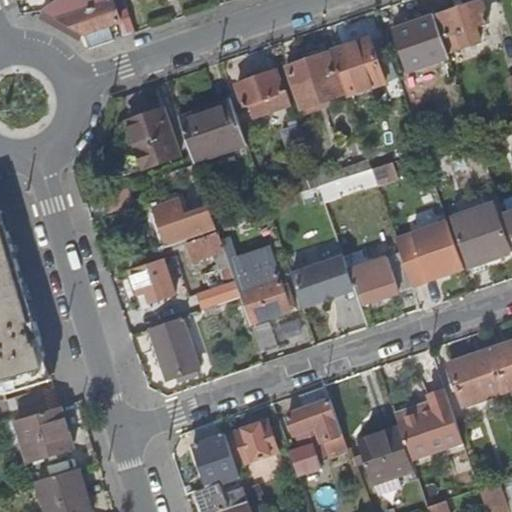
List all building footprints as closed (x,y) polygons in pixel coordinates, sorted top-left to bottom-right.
[(86,35),(91,49),(114,41),(109,26),(119,23),(122,22),(115,1),(114,0),(59,0),(45,10),(44,10),(45,11),(86,35)] [(124,38),(137,34),(128,8),(124,0),(118,0),(115,1),(122,22),(119,23),(124,38)] [(482,0),(479,0),(439,14),(453,50),(465,46),(482,40),(477,25),(489,21),(482,0)] [(409,69),(449,56),(435,15),(395,28),(409,69)] [(369,38),(331,51),(346,95),(384,82),(369,38)] [(343,94),(328,52),(287,66),(302,108),(343,94)] [(254,116),(291,103),(287,89),(284,91),(277,70),(237,84),(244,105),(250,103),(254,116)] [(180,118),(194,161),(246,143),(232,101),(180,118)] [(179,156),(163,109),(128,121),(135,142),(121,147),(129,173),(144,168),(179,156)] [(369,160),(338,171),(341,179),(371,168),(369,160)] [(391,162),(371,168),(377,184),(396,177),(391,162)] [(320,186),(341,179),(338,171),(326,175),(323,166),(314,169),(320,186)] [(189,177),(185,167),(169,173),(173,183),(189,177)] [(320,186),(319,187),(325,204),(340,198),(339,193),(363,184),(365,190),(377,185),(377,184),(371,168),(341,179),(320,186)] [(290,186),(293,195),(308,190),(305,181),(290,186)] [(129,186),(110,192),(111,195),(106,197),(110,211),(129,205),(128,202),(134,199),(129,186)] [(396,209),(403,228),(445,214),(436,186),(413,193),(414,197),(403,201),(405,206),(396,209)] [(449,209),(468,267),(511,251),(492,194),(449,209)] [(168,242),(216,226),(210,206),(184,214),(179,200),(156,208),(168,242)] [(2,211),(0,209),(0,377),(5,394),(54,380),(2,211)] [(511,212),(503,215),(511,240),(511,212)] [(428,280),(463,268),(447,221),(424,229),(412,233),(428,280)] [(206,276),(210,288),(234,280),(235,279),(225,251),(224,252),(218,233),(187,245),(193,263),(215,255),(220,270),(206,276)] [(363,304),(412,287),(401,254),(349,272),(354,287),(357,286),(363,304)] [(291,274),(303,308),(355,290),(354,287),(349,272),(343,256),(291,274)] [(131,272),(139,295),(147,292),(151,302),(151,303),(176,294),(165,260),(131,272)] [(238,289),(250,323),(290,309),(288,304),(294,302),(288,283),(282,285),(279,275),(238,289)] [(203,309),(240,297),(234,280),(210,288),(197,292),(203,309)] [(151,302),(147,292),(139,295),(144,310),(153,307),(151,303),(151,302)] [(182,317),(150,328),(164,369),(196,358),(182,317)] [(268,322),(251,328),(260,352),(276,347),(268,322)] [(511,342),(491,350),(506,392),(511,389),(511,342)] [(506,392),(491,350),(450,365),(464,406),(506,392)] [(400,427),(411,462),(464,444),(448,396),(429,403),(432,409),(397,421),(400,427)] [(348,451),(331,400),(289,416),(296,435),(308,431),(310,436),(320,432),(329,457),(348,451)] [(395,414),(397,421),(432,409),(429,403),(395,414)] [(74,447),(61,406),(16,421),(29,461),(49,455),(51,461),(59,458),(57,452),(74,447)] [(269,420),(236,432),(246,463),(279,452),(269,420)] [(220,511),(249,502),(221,421),(192,431),(196,445),(195,446),(209,487),(197,491),(204,511),(220,511)] [(397,477),(414,471),(411,462),(400,427),(358,441),(373,485),(376,484),(397,477)] [(291,453),(299,476),(322,468),(314,445),(291,453)] [(93,511),(80,468),(38,481),(47,511),(93,511)] [(397,477),(376,484),(380,495),(401,488),(397,477)] [(511,477),(479,489),(485,505),(506,498),(503,492),(511,488),(511,477)] [(511,511),(511,488),(503,492),(506,498),(510,511),(511,511)] [(427,508),(428,511),(449,511),(446,501),(427,508)] [(252,511),(249,502),(220,511),(252,511)]
